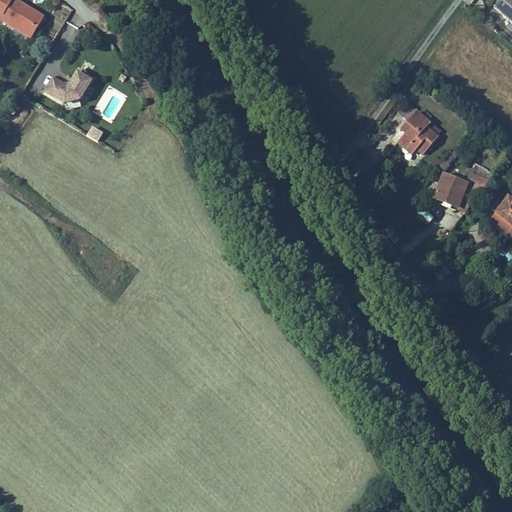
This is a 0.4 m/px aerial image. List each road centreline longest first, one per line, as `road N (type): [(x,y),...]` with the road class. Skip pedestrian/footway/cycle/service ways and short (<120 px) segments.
road 1 (unclassified): [(335,167),(471,352)]
road 2 (unclassified): [(458,0),(335,167)]
road 3 (residential): [(102,256),(0,182)]
